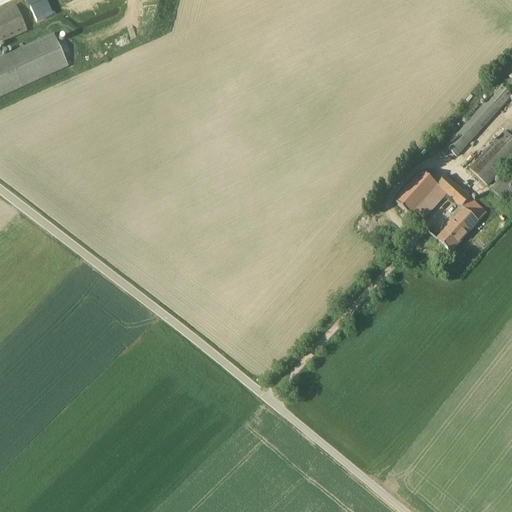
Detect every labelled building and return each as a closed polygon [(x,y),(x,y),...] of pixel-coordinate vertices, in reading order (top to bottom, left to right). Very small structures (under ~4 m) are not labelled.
[(24,0),(28,9),(30,8),(37,23),(53,16),(46,0),(47,0),(24,0)] [(0,43),(27,31),(33,29),(28,17),(22,20),(15,5),(0,12),(0,60),(3,59),(0,52),(0,43)] [(54,36),(3,59),(0,60),(0,98),(68,67),(54,36)] [(511,98),(511,97),(501,88),(446,148),(456,158),(511,98)] [(511,160),(511,138),(505,132),(476,163),(470,170),(487,186),(494,179),(511,160)] [(511,209),(511,169),(499,183),(492,191),(511,209)] [(444,193),(464,211),(437,241),(451,253),(486,214),(445,177),(435,189),(420,176),(396,203),(417,222),(444,193)]
